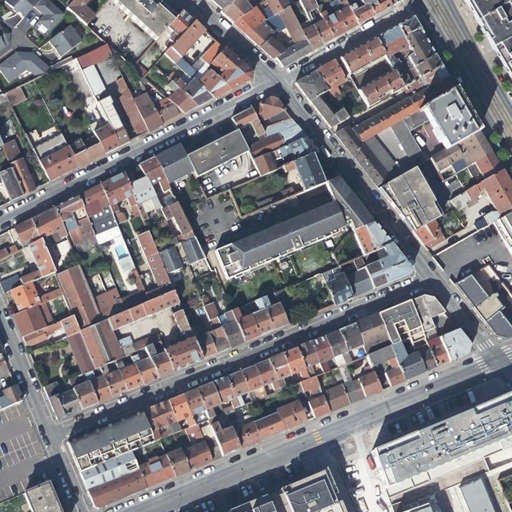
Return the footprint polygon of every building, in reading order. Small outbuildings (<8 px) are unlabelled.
[(13,11),(23,19),(34,7),(40,0),(39,0),(6,0),(4,2),(13,11)] [(40,0),(34,7),(44,17),(34,28),(40,33),(44,37),(63,16),(46,0),(40,0)] [(56,0),(67,10),(73,3),(69,0),(56,0)] [(75,0),(73,3),(67,10),(86,27),(94,17),(82,6),(88,0),(75,0)] [(169,28),(177,20),(167,11),(155,0),(109,0),(156,43),(169,28)] [(211,0),(216,4),(221,9),(235,0),(211,0)] [(235,0),(221,9),(220,11),(226,16),(233,22),(251,10),(245,0),(235,0)] [(255,7),(251,10),(233,22),(239,28),(243,32),(262,21),(279,12),(289,7),(285,0),(266,0),(272,12),(267,15),(265,13),(260,15),(255,7)] [(309,12),(317,8),(315,4),(312,0),(300,0),(299,1),(311,25),(321,44),(327,41),(333,38),(323,19),(317,22),(313,15),(311,16),(309,12)] [(327,17),(319,2),(315,4),(317,8),(323,19),(333,38),(346,31),(357,25),(344,0),(339,2),(342,8),(334,13),(327,17)] [(334,0),(329,3),(334,13),(342,8),(339,2),(344,0),(343,0),(334,0)] [(343,0),(344,0),(357,25),(366,20),(403,1),(402,0),(343,0)] [(463,0),(469,10),(476,21),(505,4),(505,3),(509,0),(463,0)] [(505,4),(476,21),(484,35),(491,48),(511,35),(511,15),(505,4)] [(289,7),(279,12),(286,27),(295,45),(306,40),(301,31),(289,7)] [(274,33),(286,27),(279,12),(262,21),(273,32),(274,33)] [(169,28),(181,39),(195,23),(190,19),(183,13),(177,20),(169,28)] [(385,56),(393,69),(401,64),(403,60),(408,57),(403,49),(407,47),(402,38),(419,29),(414,21),(412,18),(396,26),(386,32),(374,39),(385,56)] [(259,46),(269,36),(273,32),(262,21),(243,32),(250,38),(259,46)] [(201,28),(195,23),(181,39),(166,55),(192,79),(197,73),(181,59),(205,32),(201,28)] [(0,50),(8,45),(10,34),(0,25),(0,50)] [(311,25),(301,31),(306,40),(311,50),(316,47),(321,44),(311,25)] [(69,27),(49,42),(55,50),(61,58),(81,43),(69,27)] [(407,47),(412,54),(428,45),(423,37),(419,29),(402,38),(407,47)] [(511,35),(491,48),(503,68),(511,82),(511,35)] [(285,51),(269,36),(259,46),(262,49),(265,52),(272,58),(285,51)] [(349,75),(385,56),(374,39),(356,49),(338,58),(349,75)] [(295,45),(285,51),(272,58),(281,66),(298,57),(311,50),(306,40),(295,45)] [(209,66),(210,65),(225,50),(217,43),(201,60),(209,66)] [(393,69),(394,71),(398,77),(434,55),(431,50),(428,45),(412,54),(408,57),(403,60),(401,64),(393,69)] [(76,60),(108,126),(118,147),(123,145),(128,143),(110,106),(112,105),(95,69),(113,59),(107,46),(76,60)] [(412,54),(407,47),(403,49),(408,57),(412,54)] [(221,76),(217,80),(230,91),(239,87),(250,81),(251,73),(237,61),(225,50),(210,65),(221,76)] [(7,60),(0,65),(0,71),(10,85),(34,66),(24,53),(16,53),(7,60)] [(437,60),(434,55),(398,77),(404,87),(440,66),(437,60)] [(40,61),(34,66),(44,76),(52,72),(40,61)] [(324,66),(315,71),(328,91),(333,98),(340,93),(336,87),(345,82),(333,62),(324,66)] [(446,75),(440,66),(404,87),(410,97),(411,96),(419,110),(439,99),(438,98),(435,93),(439,92),(441,96),(454,89),(446,75)] [(193,80),(197,84),(209,72),(206,70),(203,67),(197,73),(192,79),(193,80)] [(320,96),(328,91),(315,71),(294,83),(312,105),(331,129),(348,119),(341,110),(334,114),(320,96)] [(392,94),(404,87),(398,77),(394,71),(358,91),(368,107),(380,100),(379,97),(390,90),(392,94)] [(197,84),(214,99),(221,95),(230,91),(217,80),(209,72),(197,84)] [(174,73),(168,79),(198,107),(207,103),(214,99),(197,84),(193,80),(187,87),(180,81),(181,80),(174,73)] [(138,138),(147,133),(134,104),(122,79),(117,82),(123,94),(120,98),(138,138)] [(169,102),(173,106),(183,115),(191,111),(198,107),(168,79),(167,79),(163,83),(175,95),(169,102)] [(20,88),(5,95),(9,103),(11,107),(25,100),(20,88)] [(390,126),(414,168),(415,167),(426,161),(409,131),(429,120),(446,150),(478,132),(479,132),(454,89),(441,96),(438,98),(439,99),(419,110),(390,126)] [(0,97),(0,106),(9,103),(5,95),(0,97)] [(390,126),(419,110),(411,96),(410,97),(404,100),(393,106),(383,112),(372,118),(360,125),(357,121),(355,122),(351,124),(349,127),(335,135),(345,146),(351,154),(355,159),(359,164),(362,169),(366,174),(376,186),(386,177),(387,177),(360,142),(372,136),(390,126)] [(134,104),(147,133),(154,130),(162,126),(153,107),(150,102),(150,100),(148,97),(134,104)] [(275,114),(281,122),(291,118),(283,108),(277,100),(268,98),(259,103),(250,108),(257,123),(275,114)] [(166,101),(153,107),(162,126),(172,121),(183,115),(173,106),(169,107),(166,101)] [(256,137),(259,141),(265,138),(260,129),(257,123),(250,108),(238,114),(230,118),(235,129),(248,123),(252,132),(255,138),(256,137)] [(260,129),(265,138),(276,133),(282,148),(307,138),(299,128),(291,118),(281,122),(260,129)] [(240,138),(252,132),(248,123),(235,129),(236,131),(240,138)] [(6,124),(0,126),(0,142),(3,148),(9,162),(10,166),(22,161),(6,124)] [(60,124),(56,126),(61,135),(77,168),(92,161),(105,155),(96,137),(82,145),(80,142),(71,146),(60,124)] [(94,133),(96,137),(105,155),(112,151),(118,147),(108,126),(94,133)] [(196,179),(248,153),(245,149),(240,138),(236,131),(214,143),(185,157),(192,171),(196,179)] [(442,176),(445,180),(468,168),(474,164),(492,154),(479,132),(478,132),(446,150),(432,158),(439,171),(451,165),(454,170),(442,176)] [(276,133),(265,138),(259,141),(245,149),(248,153),(252,161),(278,150),(282,148),(276,133)] [(61,135),(39,147),(56,179),(66,174),(77,168),(61,135)] [(372,136),(360,142),(387,177),(386,177),(390,181),(402,175),(372,136)] [(282,148),(284,152),(286,157),(292,154),(295,162),(313,155),(318,153),(313,146),(307,138),(282,148)] [(152,158),(165,185),(192,171),(185,157),(178,144),(167,150),(152,158)] [(39,147),(33,150),(49,183),(56,179),(39,147)] [(279,154),(278,150),(252,161),(260,177),(282,168),(284,167),(279,154)] [(480,173),(485,181),(502,172),(496,161),(492,154),(474,164),(480,173)] [(292,164),(294,170),(303,192),(324,183),(322,177),(317,166),(313,155),(295,162),(292,164)] [(165,185),(152,158),(146,161),(137,165),(144,178),(149,187),(157,182),(164,197),(170,195),(165,185)] [(28,177),(22,161),(10,166),(12,170),(23,196),(31,192),(38,189),(32,175),(28,177)] [(0,166),(0,175),(12,170),(10,166),(9,162),(0,166)] [(294,170),(292,164),(284,167),(282,168),(285,173),(294,170)] [(474,164),(468,168),(473,177),(480,173),(474,164)] [(442,215),(415,167),(414,168),(408,171),(419,190),(408,197),(415,210),(414,212),(402,219),(412,232),(415,230),(433,220),(442,215)] [(130,169),(122,173),(140,214),(143,221),(147,218),(145,213),(141,203),(149,199),(154,208),(158,206),(149,187),(144,178),(140,180),(136,182),(130,169)] [(12,170),(0,175),(0,179),(1,182),(10,202),(17,199),(23,196),(12,170)] [(322,177),(324,183),(337,177),(333,171),(322,177)] [(419,190),(408,171),(402,175),(390,181),(378,188),(393,207),(402,219),(414,212),(415,210),(408,197),(419,190)] [(498,220),(511,212),(511,189),(502,172),(485,181),(449,201),(455,208),(457,211),(465,206),(464,204),(485,192),(495,211),(494,214),(492,212),(484,216),(485,219),(473,225),(476,232),(493,222),(498,220)] [(134,217),(140,214),(122,173),(111,179),(99,185),(116,225),(125,221),(121,213),(117,211),(114,205),(126,198),(134,217)] [(352,196),(337,177),(324,183),(333,204),(333,205),(340,202),(340,201),(352,196)] [(116,225),(99,185),(88,190),(77,196),(88,224),(97,245),(119,233),(116,225)] [(283,193),(283,194),(285,199),(294,195),(291,189),(283,193)] [(273,204),(285,199),(283,194),(270,199),(273,204)] [(182,238),(176,241),(178,244),(192,238),(170,195),(164,197),(166,201),(158,206),(166,221),(172,218),(182,238)] [(88,224),(77,196),(63,203),(52,209),(64,235),(88,224)] [(231,246),(215,253),(225,275),(227,281),(331,236),(329,233),(345,226),(344,225),(344,224),(351,221),(351,222),(355,231),(373,223),(367,215),(358,204),(352,196),(340,201),(340,202),(333,205),(333,204),(289,223),(290,224),(283,227),(282,226),(245,241),(246,242),(239,245),(239,244),(231,247),(231,246)] [(145,213),(154,208),(149,199),(141,203),(145,213)] [(65,238),(64,235),(52,209),(41,215),(30,220),(40,241),(57,234),(60,241),(65,238)] [(511,212),(498,220),(493,222),(511,254),(511,212)] [(23,250),(29,247),(40,241),(30,220),(23,224),(14,228),(23,250)] [(415,230),(412,232),(421,242),(427,250),(444,239),(433,220),(415,230)] [(362,256),(383,248),(390,245),(381,234),(373,223),(355,231),(352,232),(356,241),(347,245),(351,254),(360,250),(362,256)] [(203,260),(192,238),(178,244),(157,254),(165,275),(180,269),(178,262),(184,259),(187,266),(203,260)] [(154,248),(157,253),(157,254),(178,244),(176,241),(175,239),(154,248)] [(20,280),(22,286),(34,282),(54,273),(51,266),(43,249),(40,241),(29,247),(35,261),(39,271),(20,280)] [(73,241),(68,244),(72,253),(78,251),(73,241)] [(66,259),(58,263),(51,266),(54,273),(72,316),(79,331),(102,321),(97,309),(72,253),(68,244),(67,242),(60,245),(66,259)] [(387,258),(363,269),(372,289),(391,282),(408,275),(410,270),(390,245),(383,248),(387,258)] [(5,250),(0,252),(0,261),(18,252),(15,246),(5,251),(5,250)] [(51,246),(43,249),(51,266),(58,263),(51,246)] [(154,289),(145,293),(149,302),(172,292),(165,275),(157,254),(157,253),(146,258),(154,279),(151,280),(154,289)] [(359,258),(351,261),(355,272),(363,269),(359,258)] [(496,276),(488,266),(476,272),(479,279),(485,276),(490,281),(496,276)] [(341,302),(350,299),(346,287),(342,278),(337,267),(320,274),(332,306),(341,302)] [(363,269),(355,272),(342,278),(346,287),(350,299),(362,294),(372,289),(363,269)] [(463,296),(473,308),(487,298),(470,276),(454,284),(463,296)] [(41,299),(34,282),(22,286),(4,294),(7,303),(15,300),(17,305),(20,313),(38,305),(53,299),(51,295),(41,299)] [(143,289),(120,299),(125,312),(149,302),(145,293),(143,289)] [(283,290),(273,294),(275,299),(277,304),(279,309),(290,305),(283,290)] [(178,305),(172,292),(149,302),(125,312),(107,320),(112,332),(148,316),(148,317),(178,305)] [(266,302),(275,299),(273,294),(264,298),(266,302)] [(484,321),(497,311),(502,308),(491,294),(487,298),(473,308),(483,322),(484,321)] [(432,318),(444,314),(439,307),(433,300),(422,296),(409,302),(422,334),(434,329),(436,328),(432,318)] [(259,300),(263,310),(268,308),(266,302),(264,298),(259,300)] [(120,299),(97,309),(102,321),(107,320),(125,312),(120,299)] [(209,321),(211,320),(216,318),(218,317),(214,305),(211,307),(208,300),(201,303),(209,321)] [(249,316),(263,310),(259,300),(245,306),(249,316)] [(394,309),(377,316),(390,347),(403,342),(409,339),(411,344),(412,345),(414,350),(426,345),(426,344),(424,340),(424,339),(422,334),(409,302),(394,309)] [(268,308),(263,310),(272,331),(279,328),(286,325),(279,309),(277,304),(268,308)] [(41,329),(47,327),(38,305),(20,313),(13,316),(22,337),(41,329)] [(236,309),(230,312),(243,343),(250,340),(258,337),(249,316),(240,319),(236,309)] [(272,331),(263,310),(249,316),(258,337),(266,334),(272,331)] [(186,341),(192,339),(188,329),(181,311),(172,314),(182,338),(184,337),(186,341)] [(511,335),(511,330),(497,311),(484,321),(487,326),(494,334),(504,338),(511,335)] [(218,317),(216,318),(220,327),(229,349),(237,346),(243,343),(230,312),(218,317)] [(62,327),(66,337),(79,332),(79,331),(72,316),(47,327),(41,329),(43,335),(62,327)] [(362,346),(367,356),(390,347),(377,316),(354,325),(362,346)] [(215,330),(220,327),(216,318),(211,320),(215,330)] [(81,374),(83,373),(88,371),(98,367),(104,365),(113,361),(119,358),(122,357),(116,343),(112,332),(107,320),(102,321),(79,331),(79,332),(66,337),(74,356),(81,374)] [(337,332),(346,353),(362,346),(354,325),(345,329),(337,332)] [(188,329),(192,339),(198,336),(194,327),(188,329)] [(220,327),(215,330),(206,333),(215,355),(222,352),(229,349),(220,327)] [(44,339),(43,335),(41,329),(22,337),(24,342),(26,347),(44,339)] [(437,334),(434,329),(422,334),(424,339),(437,334)] [(458,331),(439,339),(448,363),(458,359),(467,355),(469,346),(458,331)] [(345,366),(350,363),(346,353),(337,332),(331,334),(323,337),(332,359),(336,369),(338,368),(345,366)] [(198,336),(192,339),(201,360),(209,357),(215,355),(206,333),(198,336)] [(131,345),(134,352),(144,348),(150,345),(159,342),(156,335),(131,345)] [(324,362),(332,359),(323,337),(317,340),(310,343),(318,365),(322,374),(328,372),(324,362)] [(64,338),(58,341),(62,349),(68,347),(64,338)] [(129,354),(134,352),(131,345),(128,338),(116,343),(122,357),(129,354)] [(201,360),(192,339),(186,341),(163,351),(164,353),(172,372),(187,366),(201,360)] [(439,339),(426,344),(426,345),(429,351),(436,368),(442,365),(448,363),(439,339)] [(161,346),(159,342),(150,345),(152,350),(161,346)] [(396,350),(405,347),(403,342),(390,347),(392,352),(396,350)] [(310,368),(318,365),(310,343),(305,345),(296,349),(309,380),(314,378),(310,368)] [(146,352),(149,359),(155,357),(152,350),(150,345),(144,348),(146,352)] [(415,353),(416,356),(429,351),(426,345),(414,350),(415,353)] [(367,356),(362,346),(346,353),(350,363),(357,361),(367,356)] [(397,384),(404,381),(392,352),(390,347),(367,356),(371,367),(371,368),(388,361),(392,371),(384,374),(390,387),(397,384)] [(299,372),(303,382),(309,380),(296,349),(289,352),(282,355),(291,376),(299,372)] [(399,356),(396,350),(392,352),(404,381),(423,373),(416,356),(415,353),(402,358),(400,356),(399,356)] [(429,351),(416,356),(423,373),(429,371),(436,368),(429,351)] [(155,357),(149,359),(157,379),(164,376),(172,372),(164,353),(155,357)] [(283,379),(291,376),(282,355),(274,358),(268,360),(280,391),(287,388),(283,379)] [(139,363),(136,356),(130,358),(133,366),(141,385),(150,382),(157,379),(149,359),(139,363)] [(361,371),(371,367),(367,356),(357,361),(361,371)] [(124,369),(119,358),(113,361),(118,372),(126,391),(134,388),(141,385),(133,366),(124,369)] [(273,394),(280,391),(268,360),(261,363),(254,366),(263,387),(269,385),(273,394)] [(108,376),(104,365),(98,367),(102,378),(110,398),(119,394),(126,391),(118,372),(108,376)] [(249,394),(263,387),(254,366),(247,369),(240,372),(249,394)] [(341,386),(349,404),(359,400),(348,375),(345,366),(338,368),(345,385),(341,386)] [(93,382),(88,371),(83,373),(86,382),(95,404),(104,401),(110,398),(102,378),(93,382)] [(238,398),(249,394),(240,372),(231,375),(225,378),(238,408),(242,406),(238,398)] [(373,394),(381,391),(374,373),(357,380),(365,398),(373,394)] [(67,380),(71,390),(80,410),(89,407),(95,404),(86,382),(77,386),(74,377),(67,380)] [(232,410),(238,408),(225,378),(218,381),(210,384),(219,406),(229,402),(232,410)] [(318,387),(314,378),(309,380),(303,382),(299,384),(303,393),(310,390),(318,387)] [(211,409),(219,406),(210,384),(203,387),(196,390),(205,412),(208,420),(213,418),(215,417),(211,409)] [(304,397),(303,393),(299,384),(294,385),(291,387),(296,400),(304,397)] [(18,393),(15,385),(2,391),(3,395),(0,396),(0,407),(1,410),(21,401),(18,393)] [(57,420),(68,415),(60,395),(56,386),(45,391),(51,407),(57,420)] [(349,404),(341,386),(321,395),(322,397),(328,413),(343,407),(349,404)] [(321,395),(318,387),(310,390),(315,400),(322,397),(321,395)] [(71,390),(60,395),(68,415),(80,410),(71,390)] [(197,416),(205,412),(196,390),(189,393),(182,396),(194,425),(194,426),(195,425),(200,423),(197,416)] [(389,497),(511,447),(511,400),(507,393),(371,452),(389,497)] [(184,420),(187,428),(194,425),(182,396),(175,398),(167,402),(176,423),(184,420)] [(321,416),(328,413),(322,397),(315,400),(307,403),(314,419),(321,416)] [(169,426),(176,423),(167,402),(156,406),(142,412),(154,442),(159,440),(155,432),(169,426)] [(275,411),(276,413),(284,432),(294,427),(305,423),(296,402),(275,411)] [(245,405),(242,406),(238,408),(241,415),(248,412),(245,405)] [(130,452),(154,442),(142,412),(104,428),(67,443),(79,473),(130,452)] [(276,413),(252,423),(260,442),(273,436),(284,432),(276,413)] [(227,425),(229,429),(238,451),(249,446),(260,442),(252,423),(250,417),(227,425)] [(205,421),(208,428),(216,425),(213,418),(208,420),(205,421)] [(179,431),(176,423),(169,426),(171,430),(163,433),(164,437),(172,434),(179,431)] [(187,428),(183,430),(186,437),(192,434),(197,446),(191,449),(199,467),(204,465),(211,462),(203,444),(195,425),(194,426),(194,425),(187,428)] [(219,434),(216,425),(208,428),(213,440),(221,458),(230,454),(238,451),(229,429),(219,434)] [(183,430),(179,431),(172,434),(179,451),(188,472),(194,469),(199,467),(191,449),(186,451),(181,439),(186,437),(183,430)] [(213,440),(203,444),(211,462),(215,460),(221,458),(213,440)] [(165,456),(166,457),(174,477),(182,474),(188,472),(179,451),(165,456)] [(137,469),(130,452),(79,473),(83,483),(87,492),(91,501),(93,507),(98,509),(145,489),(137,469)] [(166,457),(137,469),(145,489),(162,482),(174,477),(166,457)] [(338,511),(322,472),(287,487),(288,490),(267,500),(265,496),(226,511),(338,511)] [(494,511),(482,477),(456,486),(465,511),(494,511)] [(57,511),(46,484),(23,494),(30,511),(57,511)] [(428,511),(426,503),(401,511),(428,511)]
